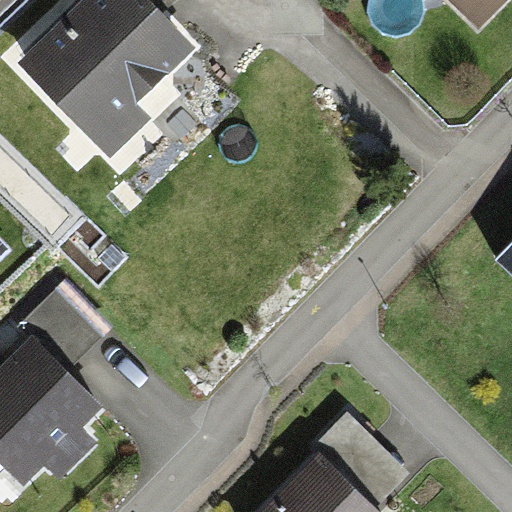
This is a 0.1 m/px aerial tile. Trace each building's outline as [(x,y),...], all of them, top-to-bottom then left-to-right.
[(63,0),(0,60),(0,74),(97,177),(209,72),(164,25),(190,0),(63,0)] [(451,0),(484,29),(510,0),(451,0)] [(511,251),(486,281),(511,302),(511,251)] [(55,300),(0,355),(0,484),(22,506),(107,431),(73,389),(108,349),(55,300)] [(345,427),(266,511),(377,511),(405,482),(345,427)]
